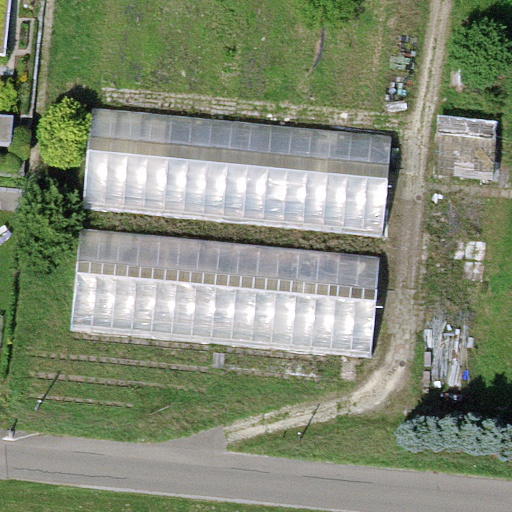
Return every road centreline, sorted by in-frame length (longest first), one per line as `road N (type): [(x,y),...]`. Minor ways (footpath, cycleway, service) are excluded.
road 1 (track): [(141,467),(376,400),(414,346),(443,0)]
road 2 (unclassified): [(5,450),(511,503)]
